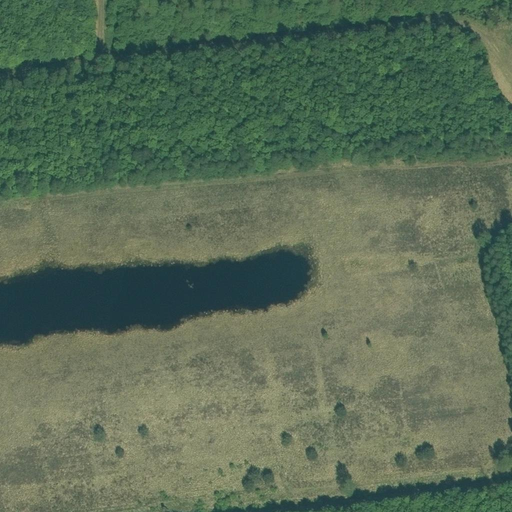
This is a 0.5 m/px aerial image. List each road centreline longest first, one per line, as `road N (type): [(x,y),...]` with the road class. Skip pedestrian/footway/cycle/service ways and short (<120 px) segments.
road 1 (track): [(95,60),(443,16),(481,35),(511,82)]
road 2 (track): [(511,488),(339,511)]
